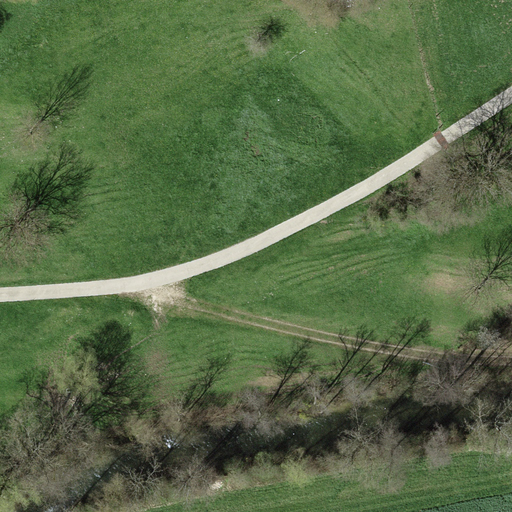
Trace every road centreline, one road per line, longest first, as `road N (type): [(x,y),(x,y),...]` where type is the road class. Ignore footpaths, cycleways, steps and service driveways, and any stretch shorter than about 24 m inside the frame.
road 1 (track): [(0,292),(150,283),(225,261),(511,94)]
road 2 (track): [(150,283),(208,312),(365,349)]
